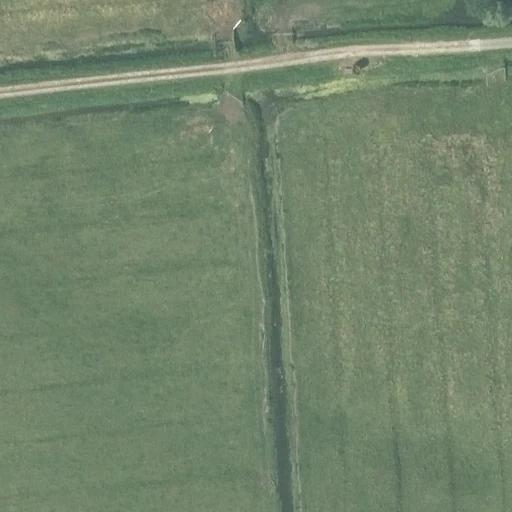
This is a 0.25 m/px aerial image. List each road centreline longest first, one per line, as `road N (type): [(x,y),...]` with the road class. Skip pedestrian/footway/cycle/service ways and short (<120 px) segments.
road 1 (track): [(499,89),(485,46),(363,51),(0,93)]
road 2 (track): [(224,0),(231,149)]
